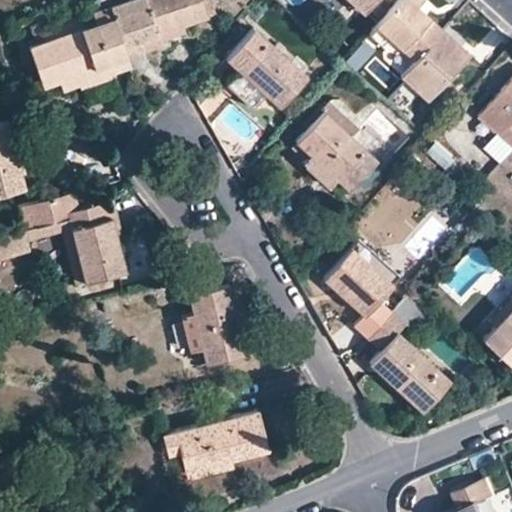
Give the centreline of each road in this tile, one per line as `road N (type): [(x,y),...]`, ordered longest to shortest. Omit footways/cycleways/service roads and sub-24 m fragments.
road 1 (residential): [(252,236),(204,240),(137,161),(147,138),(191,124),(229,192)]
road 2 (residential): [(252,236),(378,464)]
road 3 (residential): [(378,464),(511,410)]
